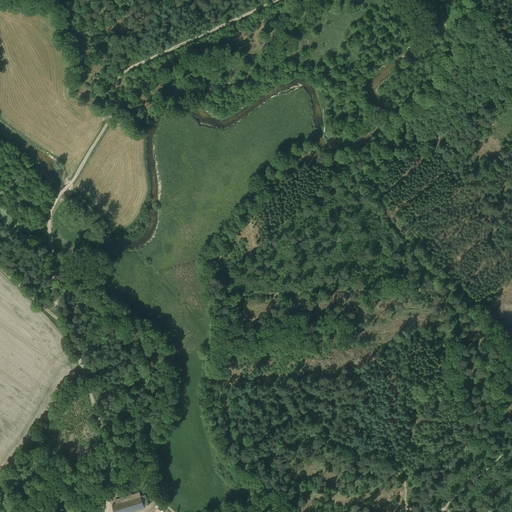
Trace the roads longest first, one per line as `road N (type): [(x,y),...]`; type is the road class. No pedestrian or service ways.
road 1 (track): [(119,76),(276,0)]
road 2 (track): [(57,318),(78,360),(112,476)]
road 3 (track): [(59,195),(48,221),(57,318)]
road 4 (track): [(408,141),(455,126),(511,76)]
